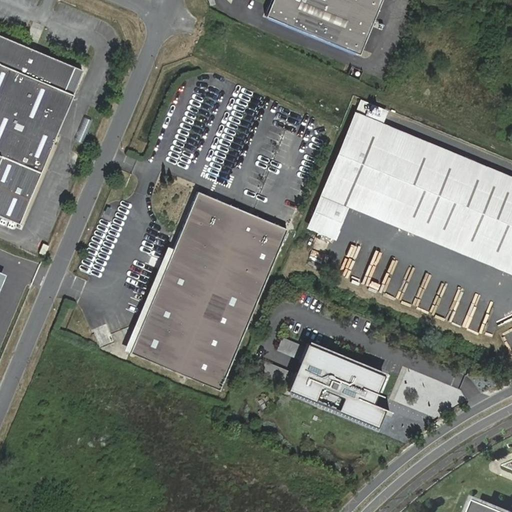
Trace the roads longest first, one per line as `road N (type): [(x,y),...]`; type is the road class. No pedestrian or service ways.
road 1 (unclassified): [(0,422),(168,16)]
road 2 (unknown): [(220,0),(236,16),(357,68),(376,61),(400,0)]
road 3 (residential): [(511,390),(435,435),(349,511)]
road 4 (residential): [(369,511),(445,447),(511,407)]
